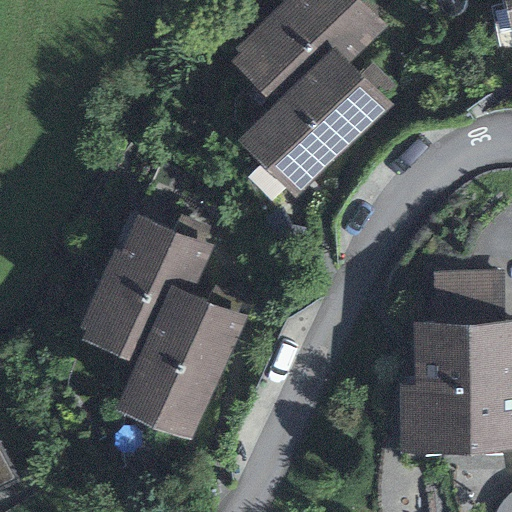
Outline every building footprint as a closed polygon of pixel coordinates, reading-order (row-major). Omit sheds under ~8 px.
[(377,0),(293,0),(243,49),(279,97),(377,0)] [(386,100),(336,50),(246,139),(295,189),(386,100)] [(191,227),(133,196),(72,308),(128,341),(191,227)] [(249,307),(176,273),(119,388),(187,428),(249,307)] [(511,390),(511,326),(408,328),(409,437),(511,435),(511,390)]
